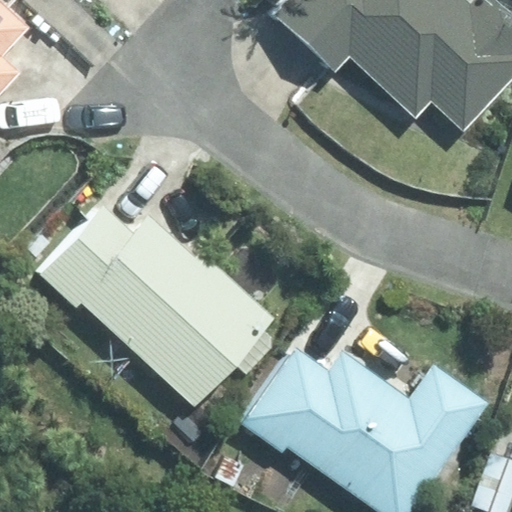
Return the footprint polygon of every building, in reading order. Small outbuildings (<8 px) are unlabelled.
[(346,69),(410,131),(427,114),(457,141),(511,83),(511,35),(476,1),(465,12),(452,0),(289,0),(267,24),(330,85),(346,69)] [(0,100),(15,84),(0,70),(0,60),(22,37),(0,16),(0,100)] [(96,218),(38,289),(194,417),(267,328),(143,226),(128,244),(96,218)] [(291,360),(238,439),(273,463),(277,457),(357,511),(413,511),(481,412),(427,377),(404,411),(336,365),(324,383),(291,360)] [(223,464),(212,487),(231,496),(242,473),(223,464)]
